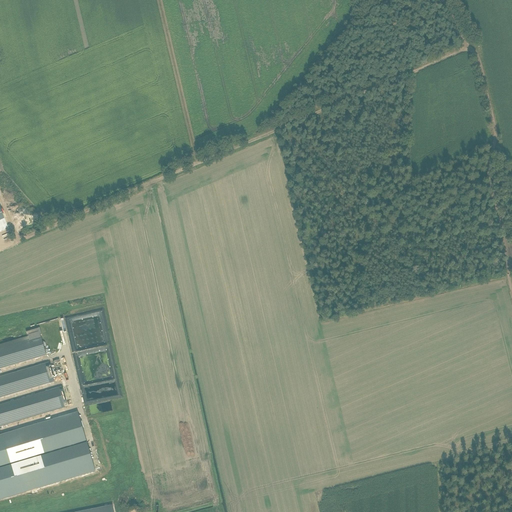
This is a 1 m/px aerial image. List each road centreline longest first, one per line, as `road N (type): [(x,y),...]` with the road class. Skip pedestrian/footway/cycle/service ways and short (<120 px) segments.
road 1 (track): [(0,248),(467,48)]
road 2 (track): [(511,291),(488,169),(496,131),(477,54),(441,0)]
